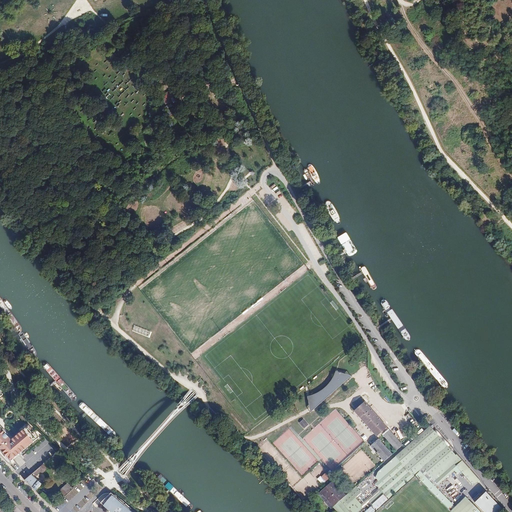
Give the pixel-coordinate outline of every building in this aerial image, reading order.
[(324,398),(328,395),(332,392),(335,389),(338,385),(341,380),(343,376),(344,376),(345,376),(346,375),(346,374),(347,373),(346,372),(345,372),(343,371),(342,373),(337,371),(335,374),(334,377),(332,381),(329,384),(327,387),(324,389),(322,391),(319,393),(314,394),(308,396),(309,404),(310,405),(311,405),(312,405),(313,405),(314,405),(315,405),(315,404),(316,403),(316,402),(316,401),(320,400),(324,398)] [(318,406),(352,377),(346,375),(345,376),(344,376),(343,376),(341,380),(338,385),(335,389),(332,392),(328,395),(324,398),(320,400),(316,401),(316,402),(316,403),(315,404),(315,405),(314,405),(313,405),(312,405),(311,405),(310,405),(309,404),(310,411),(318,406)] [(12,439),(0,425),(0,396),(3,394),(0,389),(0,448),(11,461),(40,436),(30,424),(12,439)] [(397,451),(402,446),(364,402),(354,411),(376,436),(380,432),(397,451)] [(304,419),(300,423),(305,428),(309,425),(304,419)] [(444,443),(430,426),(397,457),(400,460),(406,467),(415,458),(423,468),(447,446),(444,443)] [(376,437),(368,444),(385,463),(391,456),(393,455),(376,437)] [(447,446),(423,468),(430,476),(435,473),(455,456),(447,446)] [(455,456),(435,473),(430,476),(439,485),(458,468),(473,485),(480,482),(479,481),(456,455),(455,456)] [(400,460),(375,483),(384,494),(413,468),(417,472),(415,474),(416,475),(420,470),(423,468),(415,458),(406,467),(400,460)] [(33,474),(37,478),(48,467),(44,463),(33,474)] [(413,468),(384,494),(388,498),(415,474),(417,472),(413,468)] [(453,504),(420,470),(416,475),(418,478),(448,509),(453,504)] [(43,484),(32,473),(29,476),(25,480),(33,488),(33,487),(36,490),(43,484)] [(345,497),(332,482),(321,492),(334,507),(345,497)] [(70,490),(72,489),(67,484),(56,494),(61,499),(70,490)] [(455,487),(455,486),(452,484),(449,487),(446,485),(444,487),(458,500),(463,495),(455,487)] [(355,499),(362,493),(357,487),(345,497),(334,507),(338,511),(356,511),(362,507),(355,499)] [(334,507),(321,492),(319,494),(331,509),(334,507)] [(132,511),(125,506),(126,506),(111,493),(101,503),(109,510),(110,509),(113,511),(132,511)] [(487,493),(476,503),(485,511),(501,511),(504,510),(487,493)] [(376,510),(387,500),(383,495),(372,505),(376,510)] [(451,511),(459,511),(471,502),(467,498),(459,505),(458,504),(450,511),(451,511)] [(480,511),(471,502),(459,511),(480,511)]
